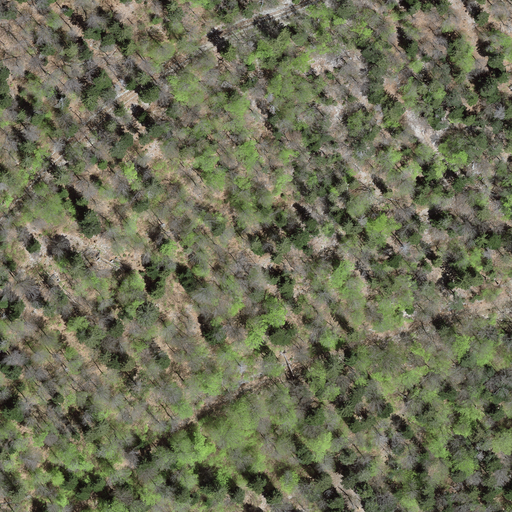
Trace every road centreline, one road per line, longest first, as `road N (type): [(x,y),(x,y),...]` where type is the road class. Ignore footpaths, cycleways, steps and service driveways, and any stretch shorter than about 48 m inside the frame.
road 1 (track): [(75,511),(160,439),(223,399),(337,351),(511,298)]
road 2 (track): [(0,224),(43,176),(163,76),(212,43),(315,0)]
